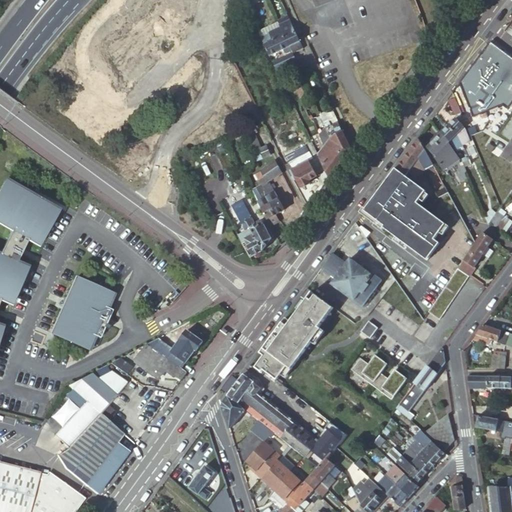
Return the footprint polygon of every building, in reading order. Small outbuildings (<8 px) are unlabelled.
[(128,77),(191,13),(177,0),(139,0),(95,45),(128,77)] [(303,49),(290,21),(280,26),(281,28),(292,54),(303,49)] [(270,33),(285,68),(293,64),(294,62),(296,61),(292,54),(281,28),(270,33)] [(260,38),(263,45),(277,72),(285,68),(270,33),(260,38)] [(511,56),(491,41),(460,83),(473,117),(503,105),(508,109),(511,104),(511,56)] [(305,79),(295,83),(302,97),(311,93),(305,79)] [(461,111),(455,97),(449,100),(454,114),(461,111)] [(343,159),(350,150),(350,146),(332,110),(321,115),(326,127),(330,137),(331,136),(343,159)] [(457,118),(449,126),(458,134),(459,133),(462,140),(469,138),(465,127),(457,118)] [(269,119),(262,123),(262,124),(271,142),(278,138),(269,119)] [(458,134),(449,126),(443,132),(442,133),(451,142),(451,141),(456,149),(463,146),(458,134)] [(324,145),(330,137),(326,127),(320,135),(324,145)] [(244,136),(252,153),(261,149),(253,132),(244,136)] [(455,150),(451,142),(442,133),(435,140),(443,149),(447,155),(449,154),(455,150)] [(338,166),(343,159),(331,136),(330,137),(324,145),(329,157),(338,166)] [(432,162),(419,138),(409,151),(419,159),(422,155),(424,157),(428,164),(432,162)] [(451,158),(449,154),(447,155),(443,149),(435,140),(428,147),(436,156),(440,152),(446,161),(451,158)] [(329,179),(338,166),(329,157),(324,145),(317,154),(329,179)] [(226,151),(224,146),(217,149),(220,154),(226,151)] [(252,153),(251,153),(256,163),(268,159),(270,154),(266,147),(261,149),(252,153)] [(460,158),(455,150),(449,154),(451,158),(446,161),(440,152),(436,156),(444,168),(460,158)] [(419,159),(409,151),(403,159),(413,167),(414,166),(419,159)] [(482,161),(478,152),(472,154),(476,164),(477,163),(482,161)] [(422,155),(419,159),(423,167),(428,164),(424,157),(422,155)] [(413,167),(403,159),(396,168),(406,176),(410,172),(413,167)] [(423,167),(419,159),(414,166),(418,169),(419,172),(423,167)] [(308,161),(300,166),(308,181),(317,176),(308,161)] [(275,162),(260,172),(261,173),(264,179),(267,184),(282,175),(275,162)] [(299,189),(310,183),(308,181),(300,166),(290,172),(299,189)] [(414,166),(413,167),(410,172),(416,176),(419,172),(418,169),(414,166)] [(418,203),(426,192),(406,176),(396,168),(363,213),(422,256),(424,254),(430,258),(440,244),(435,240),(446,225),(418,203)] [(255,176),(259,182),(264,179),(261,173),(255,176)] [(248,176),(244,178),(247,185),(248,185),(249,186),(252,185),(248,176)] [(56,210),(4,180),(0,186),(0,224),(10,230),(0,252),(0,328),(1,327),(0,326),(0,300),(9,304),(26,267),(14,261),(26,240),(36,246),(56,210)] [(443,194),(449,191),(444,183),(438,187),(443,194)] [(264,193),(272,189),(270,184),(262,189),(264,193)] [(266,196),(276,215),(285,210),(273,188),(272,189),(264,193),(266,196)] [(266,196),(257,201),(267,219),(276,215),(266,196)] [(241,200),(235,203),(236,206),(262,251),(271,238),(261,221),(254,224),(241,200)] [(237,235),(250,258),(262,251),(236,206),(232,209),(243,231),(237,235)] [(510,218),(504,213),(496,225),(502,229),(510,218)] [(477,241),(484,232),(477,221),(468,226),(477,241)] [(493,239),(484,232),(477,241),(476,242),(486,249),(487,248),(493,239)] [(486,249),(476,242),(470,251),(480,258),(481,257),(486,249)] [(480,258),(470,251),(464,260),(474,267),(480,258)] [(346,265),(332,254),(323,267),(337,278),(332,284),(363,307),(382,281),(351,258),(346,265)] [(471,277),(477,269),(474,267),(464,260),(459,268),(468,274),(471,277)] [(429,311),(440,318),(468,274),(459,268),(456,266),(429,311)] [(106,308),(112,294),(75,278),(50,333),(87,350),(93,336),(98,338),(110,310),(106,308)] [(264,355),(255,367),(262,372),(263,370),(276,380),(280,375),(286,367),(291,370),(311,342),(321,329),(318,327),(334,307),(308,288),(308,289),(302,297),(301,297),(306,301),(305,302),(299,310),(291,321),(288,326),(282,322),(263,348),(267,351),(264,355)] [(299,310),(305,302),(302,300),(296,308),(299,310)] [(369,321),(361,331),(371,338),(378,328),(369,321)] [(511,334),(485,324),(477,334),(492,339),(506,344),(509,336),(511,337),(511,334)] [(324,332),(321,329),(311,342),(315,344),(324,332)] [(167,345),(160,354),(181,369),(181,368),(201,340),(187,331),(173,349),(167,345)] [(477,334),(473,340),(490,345),(492,339),(477,334)] [(160,354),(147,344),(134,361),(157,377),(164,369),(172,375),(173,373),(181,379),(186,372),(181,368),(181,369),(160,354)] [(444,349),(442,347),(415,383),(424,391),(446,362),(444,349)] [(391,400),(394,392),(407,375),(394,366),(386,375),(378,369),(386,361),(375,354),(367,363),(359,356),(348,369),(391,400)] [(286,367),(280,375),(285,378),(291,370),(286,367)] [(90,374),(67,386),(86,401),(99,413),(116,394),(122,387),(116,382),(114,385),(111,383),(107,388),(90,374)] [(228,396),(245,409),(257,394),(261,388),(254,383),(254,382),(244,374),(228,396)] [(501,388),(501,376),(468,376),(469,388),(501,388)] [(511,376),(501,376),(501,388),(511,388),(511,376)] [(424,391),(415,383),(404,397),(399,403),(409,410),(424,391)] [(258,420),(276,434),(304,457),(317,442),(294,423),(293,424),(257,394),(245,409),(246,410),(258,420)] [(223,407),(230,429),(246,410),(245,409),(228,396),(223,403),(223,407)] [(54,435),(67,447),(99,413),(86,401),(54,435)] [(409,410),(399,403),(396,408),(400,411),(403,414),(409,420),(414,414),(409,410)] [(400,411),(396,408),(390,416),(394,419),(400,411)] [(403,414),(400,411),(394,419),(397,422),(402,416),(403,414)] [(85,484),(96,493),(127,451),(116,442),(122,433),(99,413),(67,447),(56,455),(65,469),(85,484)] [(455,439),(449,414),(430,436),(445,450),(455,439)] [(511,421),(479,415),(476,427),(505,433),(506,430),(504,429),(504,427),(511,428),(511,421)] [(394,419),(390,416),(383,425),(386,427),(389,430),(397,422),(394,419)] [(402,416),(397,422),(406,430),(411,425),(402,416)] [(251,428),(267,441),(271,437),(273,438),(276,434),(258,420),(251,428)] [(317,442),(304,457),(317,467),(319,465),(326,457),(340,441),(328,430),(317,442)] [(425,448),(432,440),(422,431),(415,439),(425,448)] [(417,456),(425,448),(415,439),(412,436),(405,444),(408,448),(417,456)] [(511,444),(511,443),(511,438),(506,438),(502,453),(510,455),(511,449),(511,444)] [(438,460),(445,453),(432,440),(425,448),(438,460)] [(265,443),(247,462),(257,471),(256,473),(261,478),(277,460),(280,457),(265,443)] [(402,455),(393,447),(387,453),(405,469),(411,463),(402,455)] [(411,463),(417,456),(408,448),(402,455),(411,463)] [(431,468),(438,460),(425,448),(417,456),(431,468)] [(376,454),(370,449),(366,454),(371,459),(376,454)] [(424,476),(431,468),(417,456),(411,463),(424,476)] [(335,465),(326,457),(319,465),(328,473),(335,465)] [(365,463),(358,457),(354,463),(360,468),(365,463)] [(290,472),(277,460),(261,478),(274,489),(290,472)] [(0,511),(29,511),(39,473),(0,463),(0,511)] [(385,473),(396,483),(405,473),(394,463),(385,473)] [(417,484),(424,476),(411,463),(405,469),(412,475),(410,476),(410,477),(417,484)] [(215,473),(205,465),(189,487),(206,500),(216,487),(209,481),(215,473)] [(328,473),(319,465),(317,467),(312,473),(321,481),(328,473)] [(290,472),(274,489),(287,501),(298,489),(303,483),(290,472)] [(29,511),(67,511),(79,496),(77,494),(49,474),(48,475),(39,473),(29,511)] [(321,481),(312,473),(305,481),(314,489),(321,481)] [(387,493),(396,483),(385,473),(376,483),(387,493)] [(410,496),(420,486),(417,484),(410,477),(405,473),(396,483),(410,496)] [(454,498),(455,504),(466,502),(463,477),(458,475),(451,482),(453,498),(454,498)] [(383,502),(389,495),(387,493),(376,483),(369,477),(364,481),(361,478),(353,488),(357,498),(361,505),(364,502),(359,497),(364,492),(378,504),(381,500),(383,502)] [(303,483),(298,489),(307,497),(314,489),(305,481),(303,483)] [(321,496),(328,488),(321,481),(314,489),(321,496)] [(401,506),(410,496),(396,483),(387,493),(389,495),(401,506)] [(355,501),(357,498),(353,488),(351,485),(346,490),(355,501)] [(185,500),(189,495),(180,486),(175,491),(185,500)] [(220,508),(231,498),(227,487),(224,488),(225,492),(215,502),(220,508)] [(298,489),(287,501),(296,509),(300,504),(306,498),(307,497),(298,489)] [(364,502),(361,505),(368,511),(370,511),(378,504),(364,492),(359,497),(364,502)] [(79,496),(67,511),(74,511),(84,499),(79,496)] [(438,496),(424,511),(425,511),(439,511),(447,505),(438,496)] [(300,504),(304,507),(309,501),(306,498),(300,504)] [(373,511),(383,502),(381,500),(378,504),(370,511),(373,511)] [(296,509),(287,501),(282,507),(277,511),(297,511),(299,511),(296,509)]
